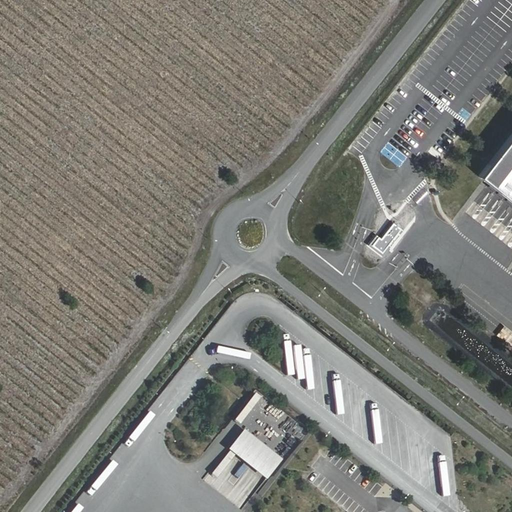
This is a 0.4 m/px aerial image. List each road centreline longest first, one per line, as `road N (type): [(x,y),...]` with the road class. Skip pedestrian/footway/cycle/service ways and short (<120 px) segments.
road 1 (unclassified): [(261,262),(511,460)]
road 2 (unclassified): [(511,421),(280,235)]
road 3 (unclassified): [(31,511),(206,284)]
road 4 (unclassified): [(435,0),(286,187)]
